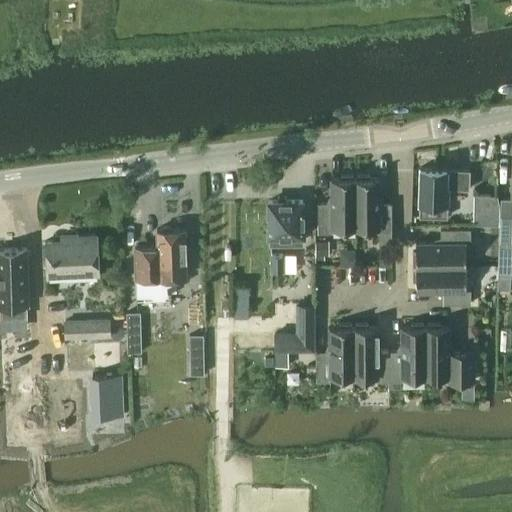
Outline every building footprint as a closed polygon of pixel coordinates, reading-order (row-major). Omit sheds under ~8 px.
[(446,168),(446,167),(420,166),(418,216),(446,218),(447,187),(469,188),(469,169),(446,168)] [(355,227),(355,177),(352,177),(352,174),(340,174),(340,177),(330,177),(330,202),(317,202),(317,232),(331,232),(331,227),(355,227)] [(357,177),(355,177),(355,227),(378,227),(378,245),(391,245),(391,202),(379,202),(379,177),(369,177),(369,174),(357,174),(357,177)] [(302,200),(268,201),(269,225),(269,234),(270,244),(303,245),(303,235),(302,200)] [(474,213),(474,223),(499,223),(499,214),(474,213)] [(499,241),(511,242),(511,228),(511,214),(500,214),(499,241)] [(157,229),(158,246),(158,275),(170,275),(185,275),(185,263),(186,263),(184,228),(157,229)] [(415,266),(465,265),(465,242),(470,242),(470,228),(440,228),(440,241),(415,241),(415,252),(412,252),(412,264),(415,264),(415,266)] [(76,239),(46,240),(47,275),(98,273),(96,234),(76,235),(76,239)] [(20,242),(0,241),(0,308),(21,309),(20,242)] [(499,241),(497,274),(511,275),(511,242),(499,241)] [(316,244),(316,255),(329,255),(329,244),(316,244)] [(171,294),(170,275),(158,275),(158,246),(134,247),(135,277),(136,277),(137,295),(148,295),(153,298),(163,298),(165,295),(171,294)] [(354,250),(339,250),(339,265),(354,265),(354,250)] [(391,251),(378,252),(379,265),(391,265),(391,251)] [(284,252),(270,252),(270,271),(284,271),(284,252)] [(465,288),(465,265),(415,266),(415,268),(412,268),(412,280),(415,280),(415,289),(440,289),(440,303),(470,303),(470,288),(465,288)] [(274,349),(284,349),(314,349),(314,302),(297,302),(297,332),(283,333),(274,333),(274,349)] [(65,337),(110,335),(109,316),(64,319),(65,337)] [(402,375),(425,375),(425,325),(423,325),(423,322),(410,322),(410,325),(401,325),(401,350),(389,350),(389,380),(402,380),(402,375)] [(425,325),(425,375),(448,375),(448,380),(473,380),(473,350),(449,350),(449,325),(439,325),(439,322),(427,322),(427,325),(425,325)] [(330,375),(353,375),(353,326),(351,326),(351,323),(338,323),(338,326),(329,326),(329,351),(316,351),(315,351),(315,380),(330,380),(330,375)] [(389,380),(389,350),(377,350),(377,326),(367,326),(367,323),(355,323),(355,326),(353,326),(353,375),(376,375),(376,380),(389,380)] [(203,373),(202,334),(189,334),(190,374),(203,373)] [(141,337),(128,337),(129,351),(139,350),(142,350),(141,337)] [(122,373),(88,375),(90,416),(123,414),(122,373)] [(474,387),(461,387),(461,398),(474,398),(474,387)] [(0,394),(0,454),(39,453),(35,392),(0,394)]
